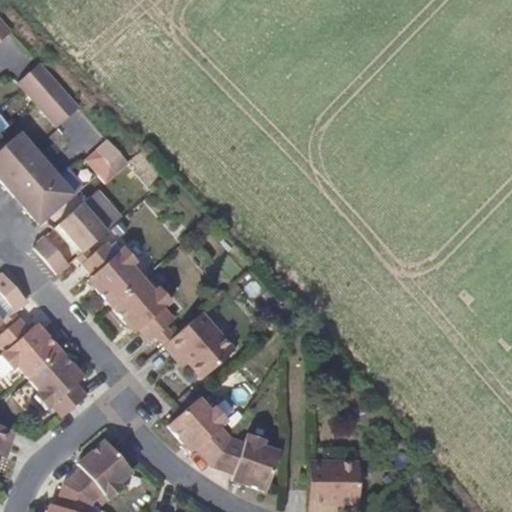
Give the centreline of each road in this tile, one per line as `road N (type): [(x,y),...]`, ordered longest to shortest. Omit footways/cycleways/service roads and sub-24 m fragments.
road 1 (residential): [(128,403),(126,387),(0,245)]
road 2 (residential): [(246,511),(151,449),(134,430),(128,403)]
road 3 (residential): [(14,511),(39,460),(109,407),(128,403)]
